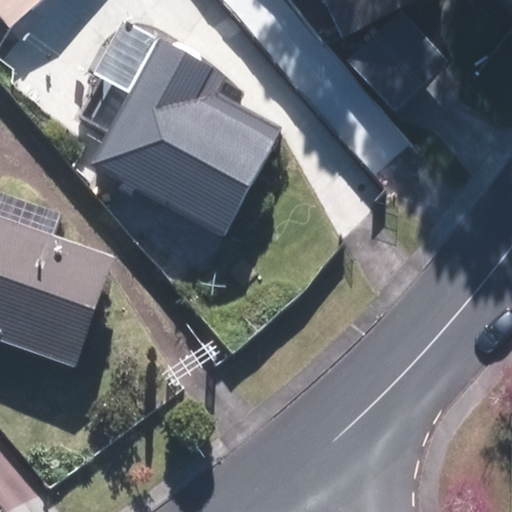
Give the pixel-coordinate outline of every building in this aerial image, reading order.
[(0,0),(0,31),(3,35),(43,0),(0,0)] [(314,0),(335,44),(433,0),(314,0)] [(394,21),(344,65),(389,115),(439,71),(394,21)] [(150,55),(83,172),(213,246),(273,141),(204,102),(211,89),(150,55)] [(0,231),(0,349),(64,371),(101,267),(0,231)]
